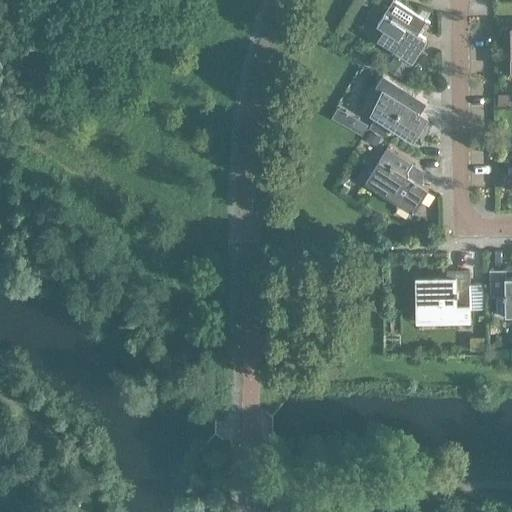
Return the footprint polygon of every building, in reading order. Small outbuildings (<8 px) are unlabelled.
[(418,33),(426,21),(400,4),(393,15),(392,14),(377,38),(413,60),(427,38),(418,33)] [(428,115),(408,103),(414,92),(394,79),(387,89),(391,92),(376,114),(413,138),(428,115)] [(366,131),(371,119),(340,104),(334,116),(366,131)] [(420,182),(421,169),(421,170),(422,169),(388,147),(366,180),(413,211),(429,187),(420,182)] [(511,314),(511,275),(506,276),(506,269),(489,269),(490,295),(505,295),(506,314),(511,314)] [(470,304),(469,270),(455,270),(454,277),(456,277),(457,304),(470,304)] [(456,277),(454,277),(417,277),(418,306),(457,305),(457,304),(456,277)]
